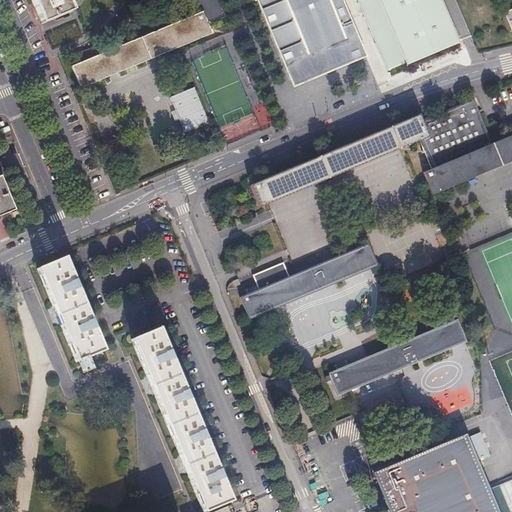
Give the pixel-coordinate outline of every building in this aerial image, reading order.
[(66,0),(31,0),(39,19),(42,25),(72,13),(66,0)] [(188,0),(195,18),(70,69),(80,92),(155,61),(179,52),(181,51),(212,38),(207,26),(224,18),(216,0),(188,0)] [(343,0),(257,0),(293,86),(367,56),(343,0)] [(438,0),(359,0),(381,50),(389,69),(456,41),(438,0)] [(511,7),(501,12),(510,31),(511,30),(511,2),(511,3),(511,7)] [(209,123),(195,89),(170,99),(184,133),(209,123)] [(418,140),(431,170),(494,144),(474,97),(421,119),(428,136),(418,140)] [(421,119),(419,113),(318,156),(306,161),(250,184),(260,207),(266,204),(418,140),(428,136),(421,119)] [(511,161),(511,136),(494,144),(431,170),(423,173),(432,195),(511,161)] [(318,156),(314,147),(299,153),(302,160),(305,159),(306,161),(318,156)] [(0,187),(0,217),(11,213),(0,187)] [(380,265),(370,241),(295,273),(259,288),(241,296),(251,319),(380,265)] [(57,303),(82,362),(109,350),(70,256),(42,267),(57,303)] [(447,319),(320,372),(329,394),(402,364),(408,361),(413,359),(443,347),(456,341),(447,319)] [(138,340),(210,511),(237,499),(165,328),(138,340)] [(450,393),(461,389),(457,377),(421,389),(423,397),(448,389),(450,393)] [(469,430),(454,436),(464,459),(479,453),(469,430)] [(393,462),(362,474),(377,511),(486,511),(464,459),(454,436),(393,462)]
